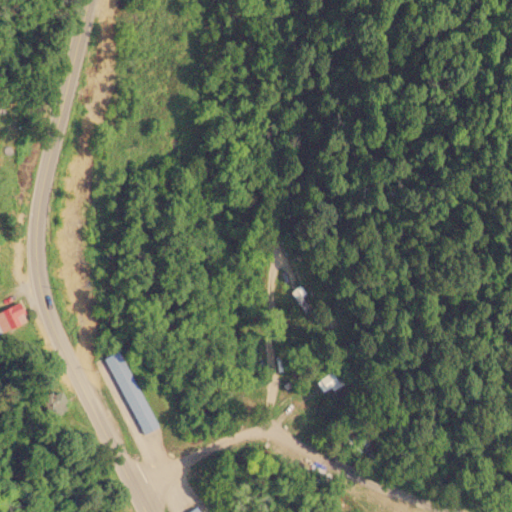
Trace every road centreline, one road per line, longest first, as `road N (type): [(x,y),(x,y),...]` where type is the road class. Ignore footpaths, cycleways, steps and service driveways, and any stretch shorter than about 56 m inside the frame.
road 1 (residential): [(283,430),(205,256),(189,250),(234,0)]
road 2 (secondary): [(83,379),(49,321),(33,244),(87,0)]
road 3 (residential): [(455,511),(349,471),(283,430),(137,485)]
road 4 (secondary): [(152,511),(83,379)]
